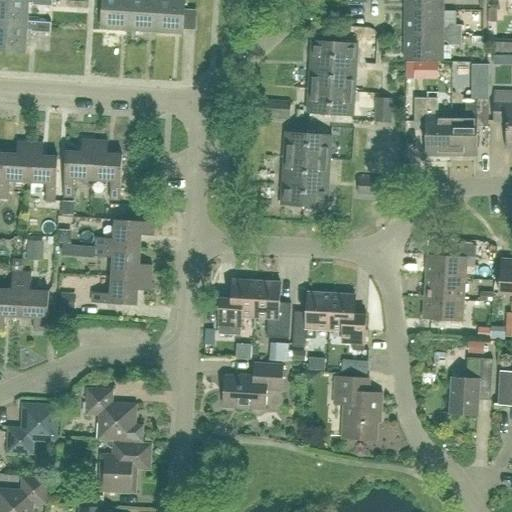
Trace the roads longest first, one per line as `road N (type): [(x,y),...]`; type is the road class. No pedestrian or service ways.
road 1 (residential): [(382,239),(410,421),(477,511)]
road 2 (residential): [(194,96),(0,89)]
road 3 (residential): [(382,239),(341,250),(192,244)]
road 4 (residential): [(0,394),(78,363),(182,360)]
road 5 (residential): [(176,511),(182,360)]
road 6 (residential): [(194,96),(310,0)]
road 7 (residential): [(192,244),(194,96)]
road 8 (residential): [(511,186),(444,194),(382,239)]
